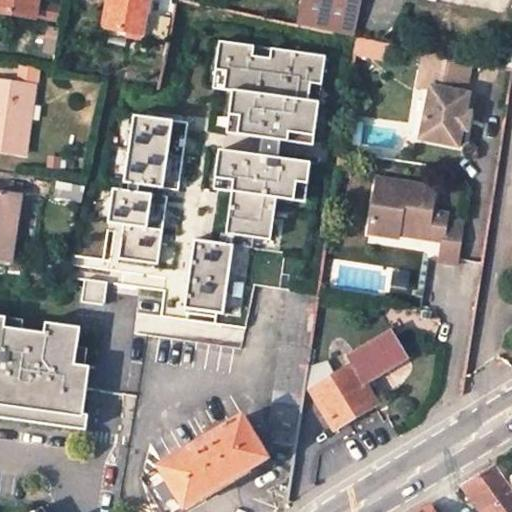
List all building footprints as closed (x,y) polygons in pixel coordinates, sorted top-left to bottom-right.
[(0,0),(0,11),(34,18),(35,15),(36,2),(36,0),(0,0)] [(142,35),(148,0),(110,0),(105,29),(142,35)] [(305,0),(300,23),(359,36),(364,0),(305,0)] [(59,6),(36,2),(35,15),(57,20),(59,6)] [(359,36),(355,52),(387,59),(389,42),(359,36)] [(254,46),(219,41),(215,70),(226,72),(223,90),(232,92),(229,115),(240,117),(237,135),(288,142),(289,133),(314,137),(319,104),(307,102),(310,85),(321,86),(325,57),(271,49),(270,59),(253,56),(254,46)] [(503,66),(511,68),(511,65),(511,50),(495,47),(493,64),(503,66)] [(434,70),(431,89),(422,136),(458,143),(460,129),(468,131),(471,115),(465,114),(469,96),(465,95),(472,59),(424,49),(420,67),(434,70)] [(17,63),(14,83),(34,86),(36,66),(17,63)] [(503,66),(500,82),(511,84),(511,74),(511,67),(511,68),(503,66)] [(416,87),(431,89),(434,70),(420,67),(416,87)] [(0,150),(18,153),(24,103),(31,104),(34,86),(14,83),(0,81),(0,150)] [(24,154),(31,104),(24,103),(18,153),(24,154)] [(188,123),(133,115),(124,183),(178,191),(188,123)] [(310,163),(219,150),(215,179),(233,181),(226,234),(270,241),(276,198),(294,201),(297,182),(308,184),(310,163)] [(377,179),(369,234),(397,239),(399,229),(429,234),(430,226),(445,228),(440,262),(449,263),(457,265),(464,223),(447,220),(448,214),(432,212),(436,189),(377,179)] [(167,197),(113,189),(108,224),(123,226),(118,259),(157,265),(167,197)] [(0,260),(10,262),(19,195),(0,192),(0,260)] [(429,234),(399,229),(397,239),(427,245),(429,234)] [(233,245),(194,240),(184,309),(223,315),(233,245)] [(107,283),(84,279),(81,302),(104,306),(107,283)] [(299,292),(288,291),(267,423),(296,427),(304,378),(305,369),(316,295),(299,292)] [(0,418),(45,425),(86,431),(88,415),(83,414),(87,388),(80,387),(82,366),(75,365),(80,328),(45,323),(44,333),(4,327),(6,317),(0,316),(0,418)] [(350,365),(365,391),(412,363),(390,330),(344,357),(349,366),(350,365)] [(349,366),(333,375),(323,359),(305,369),(304,378),(335,429),(374,406),(365,391),(350,365),(349,366)] [(90,367),(82,366),(80,387),(87,388),(90,367)] [(175,511),(266,458),(241,416),(141,477),(161,511),(175,511)] [(511,511),(511,483),(498,464),(461,486),(480,511),(511,511)]
